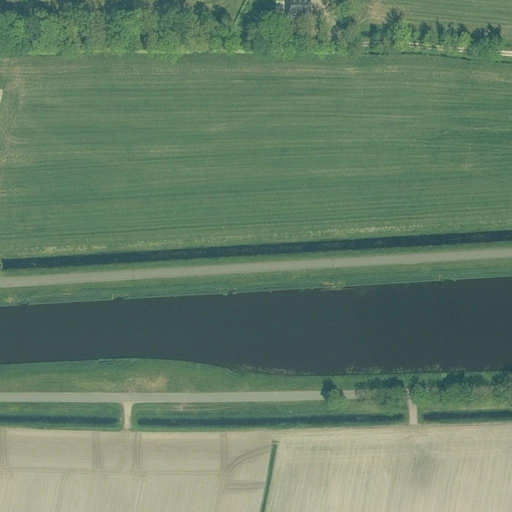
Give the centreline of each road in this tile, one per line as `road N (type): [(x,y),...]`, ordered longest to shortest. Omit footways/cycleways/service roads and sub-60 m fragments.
road 1 (unclassified): [(0,282),(511,253)]
road 2 (track): [(511,56),(431,47),(0,48)]
road 3 (unclassified): [(0,397),(511,389)]
